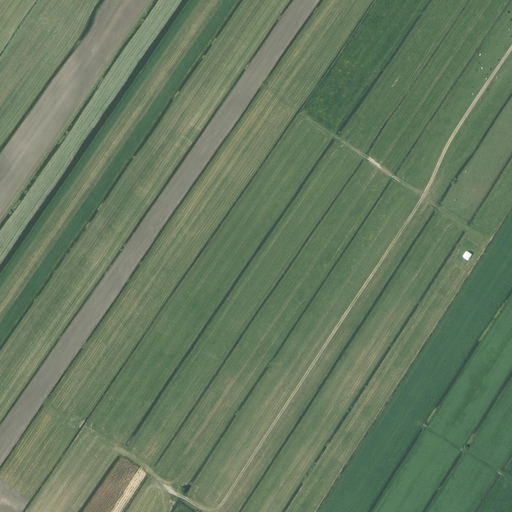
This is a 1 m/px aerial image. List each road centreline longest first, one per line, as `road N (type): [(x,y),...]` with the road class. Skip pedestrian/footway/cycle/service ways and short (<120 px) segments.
road 1 (track): [(423,196),(217,510),(196,506),(117,447)]
road 2 (track): [(511,48),(447,144),(423,196)]
